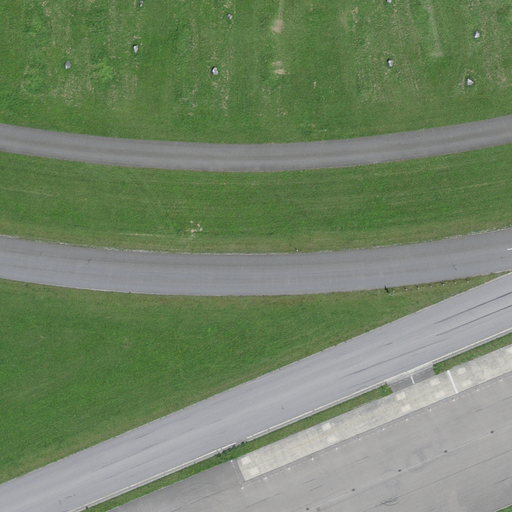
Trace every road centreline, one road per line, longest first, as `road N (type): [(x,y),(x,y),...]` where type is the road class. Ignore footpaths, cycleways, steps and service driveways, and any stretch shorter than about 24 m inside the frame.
road 1 (unclassified): [(2,511),(511,301)]
road 2 (unclassified): [(0,257),(260,275),(511,248)]
